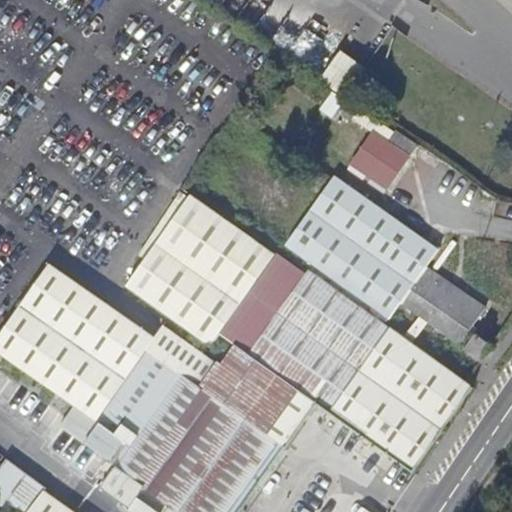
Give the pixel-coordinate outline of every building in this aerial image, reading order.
[(340,49),(324,80),(350,94),(366,63),(340,49)] [(373,130),(350,164),(387,189),(410,155),(373,130)] [(337,177),(285,250),(313,270),(391,324),(404,306),(429,269),(442,251),(337,177)] [(243,307),(279,258),(191,196),(127,289),(212,350),(226,330),(243,307)] [(313,270),(285,250),(279,258),(243,307),(226,330),(239,340),(234,347),(238,350),(250,359),(313,270)] [(0,356),(75,408),(102,427),(151,357),(206,395),(224,369),(164,327),(154,341),(50,269),(0,340),(0,356)] [(429,269),(404,306),(462,345),(487,309),(429,269)] [(391,324),(313,270),(250,359),(238,350),(224,369),(206,395),(151,357),(102,427),(85,450),(114,471),(98,493),(124,511),(226,511),(275,443),(282,448),(316,401),(417,472),(478,386),(474,383),(391,324)] [(102,427),(75,408),(60,431),(85,450),(102,427)] [(7,466),(0,474),(0,511),(64,511),(44,498),(46,495),(7,466)]
